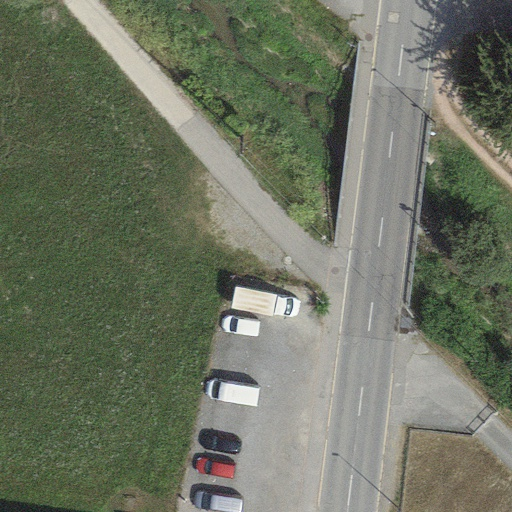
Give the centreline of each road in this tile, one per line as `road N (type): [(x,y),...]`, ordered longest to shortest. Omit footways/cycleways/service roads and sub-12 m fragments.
road 1 (track): [(71,0),(180,123),(482,424)]
road 2 (tertiary): [(345,511),(406,0)]
road 3 (track): [(395,92),(458,119),(511,172)]
